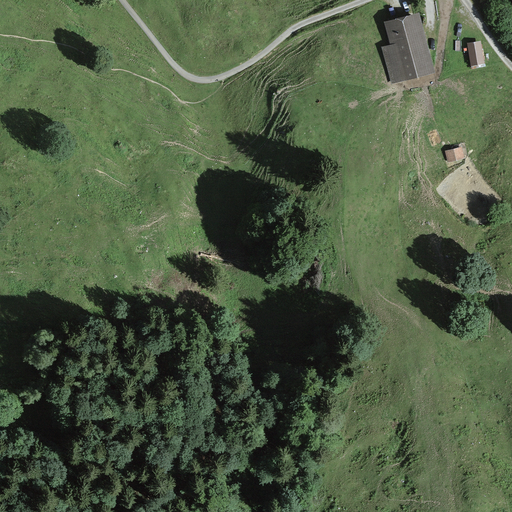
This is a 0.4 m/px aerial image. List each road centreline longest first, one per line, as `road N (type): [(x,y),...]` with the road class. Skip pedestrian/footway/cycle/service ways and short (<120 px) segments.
road 1 (track): [(225,76),(293,28),(365,0)]
road 2 (track): [(122,0),(186,75),(225,76)]
